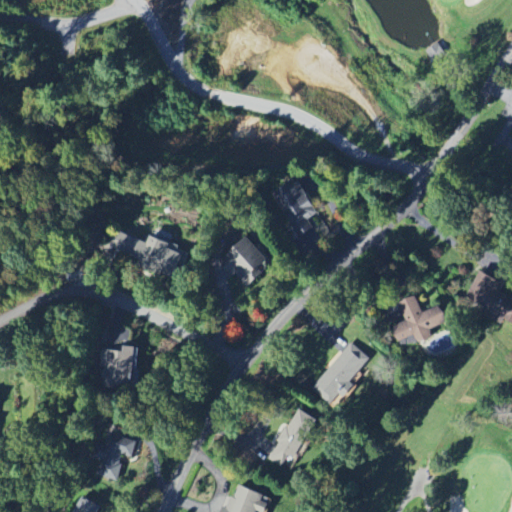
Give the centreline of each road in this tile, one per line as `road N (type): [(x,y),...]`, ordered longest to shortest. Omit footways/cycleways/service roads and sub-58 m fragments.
road 1 (residential): [(162,511),(251,359),(308,292),(419,195),(511,57)]
road 2 (residential): [(429,180),(366,159),(279,108),(208,95),(171,60),(149,13),(132,0)]
road 3 (residential): [(251,359),(96,293),(56,295),(0,321)]
